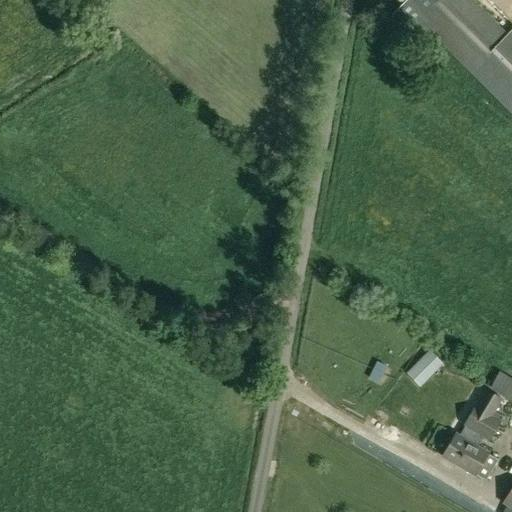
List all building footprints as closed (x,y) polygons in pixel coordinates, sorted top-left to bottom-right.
[(473,0),(435,0),(416,20),(470,74),(509,36),(473,0)] [(424,78),(432,68),(424,60),(415,71),(424,78)] [(428,379),(450,355),(434,341),(412,365),(428,379)] [(378,364),(389,370),(396,357),(384,351),(378,364)] [(511,379),(499,371),(489,389),(511,402),(511,379)] [(465,426),(459,435),(477,446),(482,437),(490,441),(501,421),(493,416),(502,399),(485,388),(463,426),(465,426)] [(488,453),(477,446),(459,435),(455,433),(442,456),(474,476),(488,453)] [(511,486),(501,503),(511,509),(511,486)]
